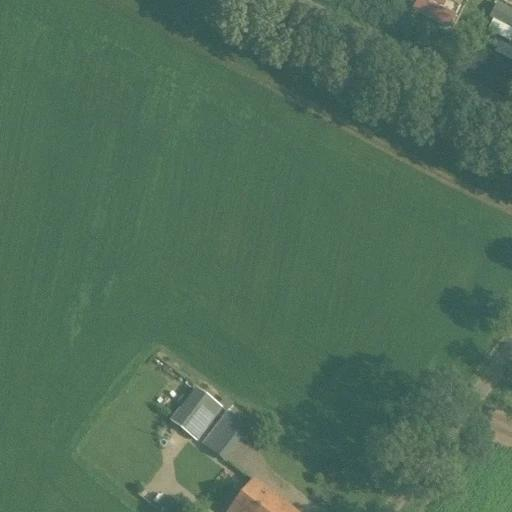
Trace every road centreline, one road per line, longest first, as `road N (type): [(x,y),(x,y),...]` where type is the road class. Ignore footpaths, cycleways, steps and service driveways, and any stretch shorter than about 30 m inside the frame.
road 1 (unclassified): [(511,110),(298,0)]
road 2 (unclassified): [(387,511),(511,346)]
